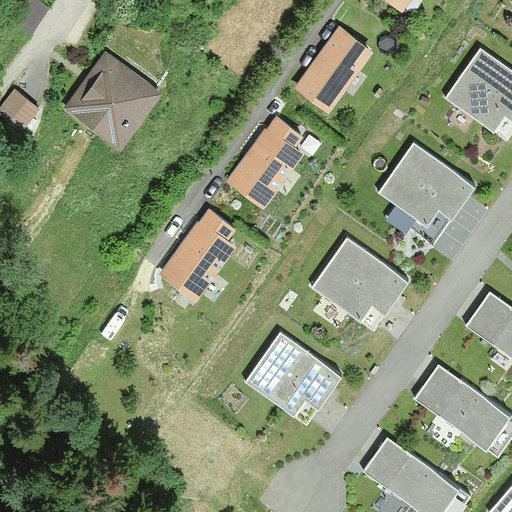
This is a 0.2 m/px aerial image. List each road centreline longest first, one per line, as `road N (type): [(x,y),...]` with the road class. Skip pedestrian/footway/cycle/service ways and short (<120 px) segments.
road 1 (residential): [(511,199),(306,497)]
road 2 (residential): [(335,0),(150,261)]
